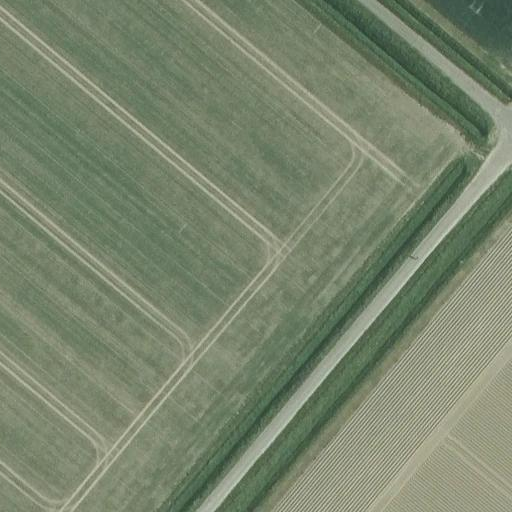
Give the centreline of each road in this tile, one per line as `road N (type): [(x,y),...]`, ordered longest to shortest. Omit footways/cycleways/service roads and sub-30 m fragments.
road 1 (unclassified): [(206,511),(511,146)]
road 2 (unclassified): [(511,125),(362,0)]
